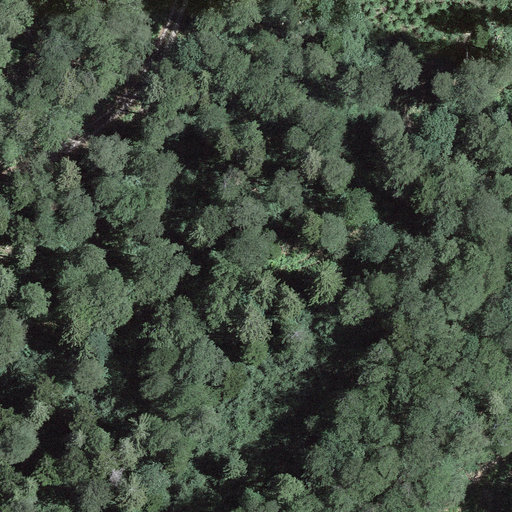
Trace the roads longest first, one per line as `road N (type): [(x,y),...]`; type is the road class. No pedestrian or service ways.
road 1 (track): [(511,112),(477,120),(372,227),(308,267),(133,321),(0,328)]
road 2 (track): [(185,0),(166,52),(130,102),(0,185)]
